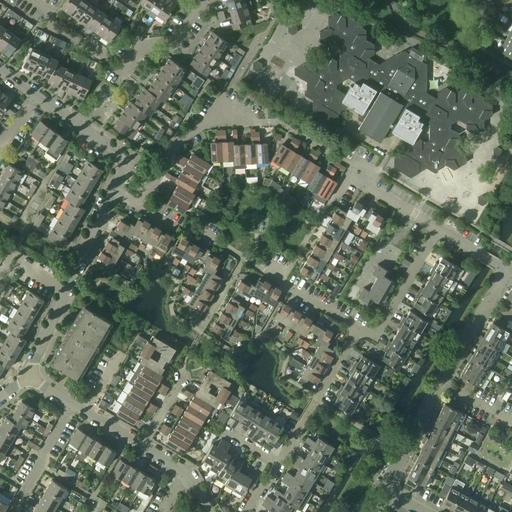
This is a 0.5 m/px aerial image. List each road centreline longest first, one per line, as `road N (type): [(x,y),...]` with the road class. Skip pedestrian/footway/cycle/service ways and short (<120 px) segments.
road 1 (residential): [(28,0),(48,12),(50,27),(121,72),(142,42),(172,42),(200,1)]
road 2 (residential): [(244,511),(357,327)]
road 3 (residential): [(113,188),(28,373)]
road 4 (residential): [(140,206),(178,140),(218,104),(258,123),(276,122)]
road 5 (residential): [(438,230),(377,336),(357,327)]
road 6 (residential): [(33,96),(120,155),(113,188)]
road 7 (residential): [(387,495),(439,382)]
